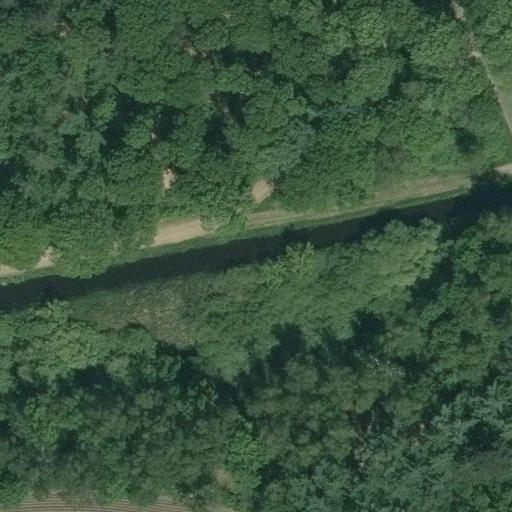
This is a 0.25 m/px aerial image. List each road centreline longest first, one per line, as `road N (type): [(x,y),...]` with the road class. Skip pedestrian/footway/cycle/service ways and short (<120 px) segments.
road 1 (track): [(203,230),(402,84),(483,47)]
road 2 (track): [(203,230),(511,171)]
road 3 (track): [(0,265),(203,230)]
road 4 (unclassified): [(511,116),(464,0)]
